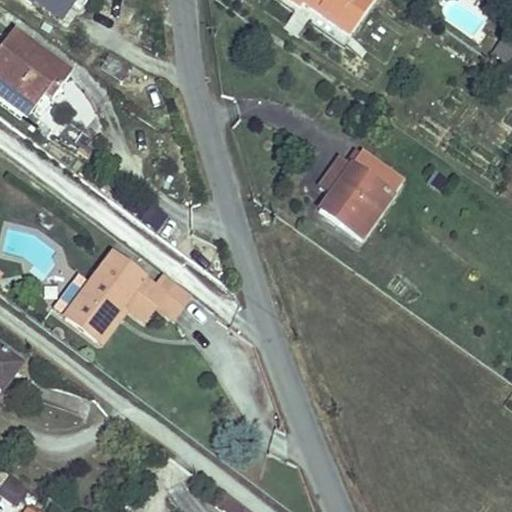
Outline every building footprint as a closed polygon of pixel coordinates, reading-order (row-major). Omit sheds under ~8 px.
[(84,0),(63,0),(77,10),(84,0)] [(280,0),(279,2),(299,15),(304,10),(340,34),(362,0),(280,0)] [(10,37),(0,51),(0,99),(35,125),(68,78),(10,37)] [(109,58),(101,67),(121,82),(129,73),(109,58)] [(66,117),(52,131),(82,154),(94,140),(66,117)] [(365,157),(327,210),(368,239),(406,185),(365,157)] [(96,189),(107,173),(90,160),(78,176),(96,189)] [(186,292),(156,270),(142,288),(101,258),(82,283),(58,316),(98,345),(123,311),(140,323),(153,306),(167,317),(186,292)] [(0,356),(0,396),(2,398),(21,372),(0,356)] [(30,487),(8,473),(0,485),(0,493),(18,505),(30,487)]
